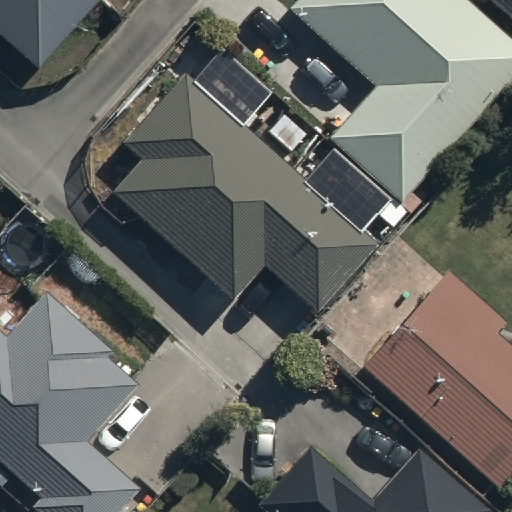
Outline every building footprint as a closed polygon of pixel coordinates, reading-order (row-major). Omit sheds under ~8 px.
[(0,0),(0,55),(37,88),(115,0),(0,0)] [(328,149),(401,213),(511,86),(511,50),(454,0),(309,0),(289,24),(374,98),(328,149)] [(511,0),(477,0),(511,30),(511,0)] [(117,207),(234,310),(263,277),(319,326),(379,259),(183,88),(123,155),(145,174),(117,207)] [(363,381),(496,498),(511,479),(511,355),(498,344),(507,333),(450,282),(363,381)] [(141,394),(43,308),(0,356),(0,475),(41,511),(131,511),(136,507),(82,460),(141,394)] [(477,511),(421,462),(377,511),(366,511),(309,462),(264,511),(477,511)]
